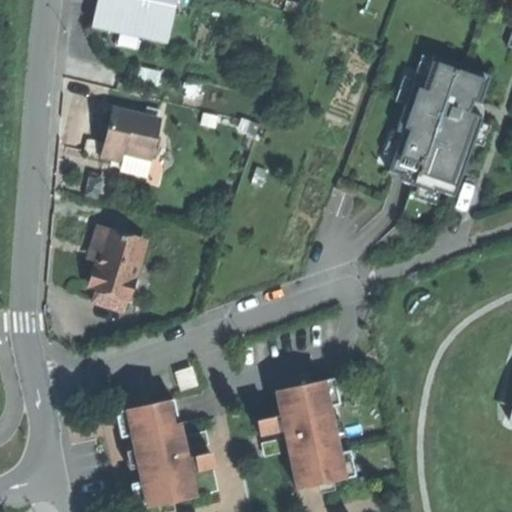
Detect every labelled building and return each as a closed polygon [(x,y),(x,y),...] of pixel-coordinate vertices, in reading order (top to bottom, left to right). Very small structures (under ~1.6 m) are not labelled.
[(177,0),(98,0),(93,26),(168,42),(177,0)] [(424,83),(415,80),(397,131),(402,133),(389,171),(404,177),(403,181),(435,192),(436,190),(455,197),(483,118),(477,116),(491,76),(434,55),(424,83)] [(106,143),(103,156),(121,160),(123,151),(151,158),(160,119),(114,109),(110,127),(106,143)] [(86,152),(103,156),(106,143),(89,140),(86,152)] [(145,242),(100,228),(93,251),(103,254),(98,269),(92,287),(128,298),(145,242)] [(124,311),(128,298),(92,287),(89,300),(124,311)] [(303,385),(275,391),(280,415),(281,417),(288,415),(293,436),(298,461),(290,463),(296,489),(324,483),(326,493),(335,491),(333,481),(355,476),(350,450),(338,453),(328,406),(339,404),(334,378),(312,383),(310,372),(300,374),(303,385)] [(125,409),(146,507),(194,497),(189,472),(182,474),(177,451),(172,425),(178,424),(173,399),(125,409)] [(122,511),(123,511),(146,507),(125,409),(102,414),(113,465),(122,511)] [(284,434),(285,438),(293,436),(288,415),(281,417),(280,415),(256,420),(259,436),(284,430),(284,434)] [(181,436),(178,424),(172,425),(177,451),(184,450),(208,445),(205,431),(181,436)] [(288,452),(290,463),(298,461),(293,436),(285,438),(261,443),(264,457),(288,452)] [(186,457),(184,450),(177,451),(182,474),(189,472),(213,467),(210,452),(186,457)] [(218,492),(213,467),(189,472),(194,497),(218,492)]
